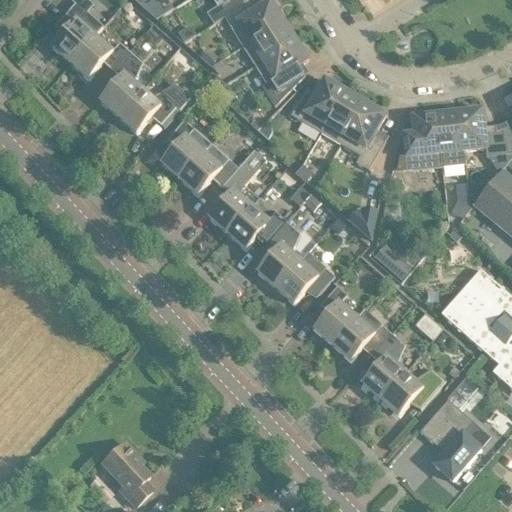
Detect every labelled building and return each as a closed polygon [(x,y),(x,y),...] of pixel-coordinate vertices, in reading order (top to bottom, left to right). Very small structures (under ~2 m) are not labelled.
[(148,0),(147,0),(141,7),(152,16),(158,9),(148,0)] [(223,0),(226,4),(218,9),(224,19),(246,6),(241,0),(223,0)] [(246,6),(224,19),(242,48),(283,23),(271,3),(251,15),(246,6)] [(70,65),(95,37),(102,29),(75,5),(58,24),(67,32),(52,49),(70,65)] [(242,48),(254,68),(296,42),(283,23),(242,48)] [(196,37),(190,27),(178,34),(184,44),(196,37)] [(103,64),(112,72),(129,53),(119,45),(113,52),(95,37),(70,65),(88,81),(103,64)] [(298,68),(308,61),(296,42),(254,68),(263,81),(264,82),(266,86),(262,89),(274,109),(293,90),(301,81),(304,78),(298,68)] [(210,68),(218,60),(206,50),(199,58),(210,68)] [(143,65),(129,53),(112,72),(121,80),(100,104),(118,119),(143,91),(135,84),(143,65)] [(219,96),(227,87),(219,79),(210,89),(219,96)] [(321,136),(326,127),(345,94),(325,82),(314,101),(304,96),(291,118),(321,136)] [(152,99),(143,91),(118,119),(136,135),(151,118),(164,129),(190,100),(174,86),(152,99)] [(326,127),(321,136),(341,147),(365,105),(345,94),(326,127)] [(511,101),(507,104),(511,112),(511,120),(501,127),(502,132),(509,157),(511,155),(511,101)] [(341,147),(360,158),(356,165),(368,173),(386,144),(374,137),(385,117),(365,105),(341,147)] [(482,112),(459,114),(463,153),(485,151),(486,159),(499,158),(509,157),(502,132),(501,127),(484,129),(482,112)] [(464,165),(463,153),(459,114),(436,117),(442,167),(464,165)] [(413,170),(442,167),(436,117),(413,119),(415,136),(405,137),(406,134),(404,134),(397,170),(398,170),(398,169),(412,167),(413,170)] [(162,166),(179,182),(211,146),(184,122),(167,141),(177,149),(162,166)] [(250,126),(258,133),(261,129),(254,122),(250,126)] [(261,129),(258,133),(265,139),(267,141),(271,134),(271,127),(267,123),(261,129)] [(212,181),(221,189),(238,170),(211,146),(179,182),(197,198),(212,181)] [(210,221),(228,236),(252,208),(238,195),(266,163),(254,152),(238,170),(221,189),(231,197),(210,221)] [(302,167),(295,175),(304,183),(311,175),(302,167)] [(511,184),(501,175),(472,209),(511,241),(511,184)] [(297,192),(306,201),(310,197),(301,188),(297,192)] [(477,188),(468,189),(469,201),(478,200),(477,188)] [(310,197),(303,204),(314,214),(321,206),(310,197)] [(259,200),(252,208),(228,236),(245,252),(260,235),(269,243),(286,224),(259,200)] [(472,209),(468,206),(457,203),(451,215),(462,221),(472,209)] [(357,213),(349,222),(349,223),(350,223),(362,234),(371,242),(377,213),(363,211),(357,213)] [(338,236),(345,228),(337,221),(330,229),(338,236)] [(258,275),(276,290),(301,262),(292,254),(300,236),(286,224),(269,243),(279,251),(258,275)] [(457,230),(448,240),(454,246),(463,236),(457,230)] [(411,270),(384,246),(374,258),(401,282),(411,270)] [(310,270),(301,262),(276,290),(294,306),(309,289),(318,297),(335,278),(319,265),(310,270)] [(511,299),(481,272),(442,316),(499,367),(493,374),(511,391),(511,299)] [(315,332),(332,348),(357,320),(340,305),(347,297),(337,288),(320,307),(330,315),(315,332)] [(431,339),(440,331),(428,316),(418,323),(431,339)] [(357,320),(332,348),(350,363),(365,346),(375,354),(391,335),(381,327),(374,334),(357,320)] [(363,386),(381,402),(405,374),(397,366),(405,348),(391,335),(375,354),(384,362),(363,386)] [(451,343),(442,335),(435,343),(444,351),(451,343)] [(453,368),(448,373),(454,378),(458,373),(453,368)] [(405,374),(381,402),(398,418),(413,401),(423,409),(445,383),(432,371),(415,382),(405,374)] [(448,402),(420,434),(432,444),(434,442),(447,454),(434,467),(453,483),(481,451),(491,440),(474,425),(448,402)] [(135,509),(152,493),(144,484),(149,479),(133,462),(136,458),(124,445),(101,466),(130,497),(126,500),(135,509)]
